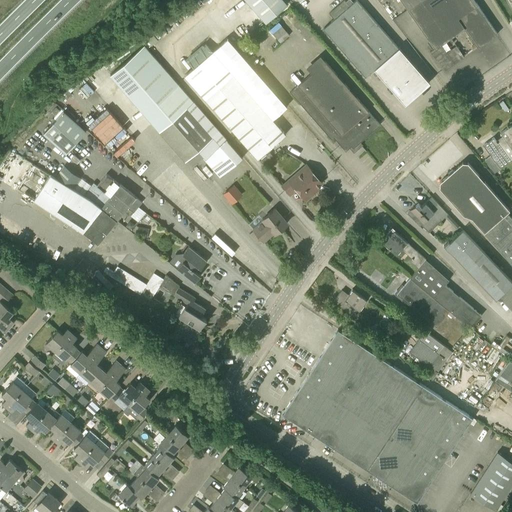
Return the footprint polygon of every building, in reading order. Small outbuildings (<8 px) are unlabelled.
[(288,5),(284,0),(257,0),(251,6),(266,24),(288,5)] [(428,83),(362,7),(356,0),(353,3),(351,0),(347,0),(345,2),(344,0),(329,13),(334,19),(323,29),(365,77),(375,68),(405,102),(428,83)] [(401,0),(430,40),(427,42),(433,50),(441,45),(464,28),(478,48),(498,34),(474,0),(401,0)] [(307,41),(314,34),(293,9),(285,15),(307,41)] [(282,26),(272,33),(280,43),(289,35),(282,26)] [(287,106),(234,46),(227,38),(213,51),(206,43),(187,60),(194,67),(185,75),(257,159),(285,134),(272,119),(287,106)] [(110,75),(159,131),(194,101),(145,45),(110,75)] [(464,57),(456,46),(446,53),(441,45),(433,50),(430,52),(444,72),(464,57)] [(380,125),(325,62),(320,56),(306,68),(312,74),(290,92),(332,140),(334,138),(345,151),(351,146),(353,148),(380,125)] [(198,150),(204,158),(202,160),(218,178),(242,158),(226,139),(193,102),(186,108),(212,137),(198,150)] [(108,106),(90,123),(107,141),(125,125),(108,106)] [(212,137),(186,108),(159,131),(185,161),(198,150),(212,137)] [(65,154),(86,131),(63,111),(43,134),(65,154)] [(485,160),(494,173),(500,169),(495,161),(505,154),(510,162),(511,160),(511,127),(511,126),(500,133),(504,138),(497,143),(494,138),(483,145),(490,156),(485,160)] [(119,153),(136,138),(133,135),(116,150),(119,153)] [(508,211),(499,200),(500,200),(468,163),(462,162),(454,170),(452,170),(448,173),(448,175),(440,182),(439,188),(463,215),(471,218),(474,222),(475,221),(484,232),(483,233),(511,265),(511,218),(506,212),(508,211)] [(54,177),(73,188),(82,178),(63,163),(54,177)] [(322,183),(305,164),(281,185),(290,196),(297,190),(306,200),(313,194),(311,192),(322,183)] [(107,173),(97,185),(92,182),(82,194),(88,197),(101,208),(117,220),(127,207),(134,213),(142,202),(135,197),(136,197),(107,173)] [(82,231),(100,209),(101,208),(88,197),(82,194),(73,188),(54,177),(51,175),(34,199),(82,231)] [(232,187),(223,195),(231,204),(240,196),(232,187)] [(407,213),(419,226),(434,212),(440,206),(431,197),(421,206),(418,203),(407,213)] [(440,206),(434,212),(442,220),(444,217),(448,214),(443,210),(440,206)] [(98,244),(117,220),(101,208),(100,209),(82,231),(98,244)] [(287,223),(274,208),(261,219),(262,221),(252,229),(254,230),(261,239),(263,241),(274,232),(275,233),(287,223)] [(129,221),(126,225),(130,229),(134,224),(129,221)] [(136,234),(147,236),(149,228),(138,226),(136,234)] [(261,239),(254,230),(250,234),(257,243),(261,239)] [(419,267),(425,260),(417,253),(418,252),(407,242),(394,230),(390,236),(388,234),(381,241),(400,258),(405,252),(412,259),(411,261),(419,267)] [(511,283),(511,281),(482,250),(462,230),(449,242),(449,241),(444,246),(448,251),(449,251),(470,272),(496,299),(498,297),(511,283)] [(207,260),(189,246),(183,254),(188,258),(184,262),(183,261),(176,268),(194,283),(201,275),(196,271),(199,267),(201,268),(207,260)] [(410,278),(450,310),(471,328),(482,315),(445,284),(449,280),(425,260),(419,267),(410,278)] [(104,271),(139,293),(134,300),(148,309),(152,301),(151,300),(159,286),(163,279),(154,273),(147,284),(117,266),(114,271),(107,266),(104,271)] [(193,297),(178,288),(179,286),(166,276),(165,276),(159,285),(173,295),(188,303),(186,307),(185,306),(178,318),(183,321),(200,331),(207,320),(201,316),(205,309),(193,301),(195,298),(193,297)] [(436,327),(450,310),(410,278),(399,292),(397,290),(394,294),(411,309),(413,307),(436,327)] [(511,311),(511,283),(498,297),(511,311)] [(367,300),(352,289),(346,297),(340,293),(333,301),(350,314),(356,307),(360,310),(367,300)] [(0,317),(10,326),(14,321),(11,319),(10,319),(8,317),(13,312),(4,304),(13,295),(8,291),(0,300),(0,317)] [(5,331),(10,326),(0,317),(0,326),(1,326),(3,328),(2,329),(5,331)] [(56,351),(72,333),(67,329),(64,332),(65,333),(63,335),(57,330),(46,343),(56,351)] [(472,418),(346,335),(338,330),(283,414),(417,502),(472,418)] [(395,343),(402,334),(397,331),(391,339),(395,343)] [(425,331),(419,339),(409,352),(435,371),(445,358),(440,354),(445,346),(425,331)] [(380,344),(386,337),(379,332),(373,339),(380,344)] [(71,363),(80,353),(75,349),(77,347),(71,342),(73,340),(74,340),(77,337),(72,333),(56,351),(52,356),(62,364),(67,359),(71,363)] [(80,373),(101,348),(96,344),(88,353),(89,354),(87,356),(81,351),(80,353),(71,363),(70,364),(80,373)] [(89,381),(101,368),(95,363),(97,361),(98,361),(106,352),(101,348),(80,373),(89,381)] [(35,355),(31,360),(41,369),(46,364),(35,355)] [(511,390),(511,362),(509,360),(496,380),(511,390)] [(99,390),(120,365),(115,361),(108,370),(106,373),(101,368),(89,381),(99,390)] [(39,371),(29,362),(24,368),(35,377),(39,371)] [(110,396),(119,387),(120,385),(115,380),(117,378),(125,369),(120,365),(99,390),(108,398),(110,396)] [(48,374),(55,380),(61,374),(53,368),(48,374)] [(7,407),(23,388),(27,385),(17,376),(2,394),(7,398),(5,401),(5,400),(2,403),(7,407)] [(57,382),(65,389),(70,383),(62,376),(57,382)] [(128,405),(145,386),(140,382),(137,385),(138,385),(136,388),(130,383),(123,391),(119,387),(110,396),(115,400),(119,396),(124,401),(128,405)] [(65,389),(73,396),(78,390),(71,383),(65,389)] [(60,390),(53,384),(49,389),(56,395),(60,390)] [(145,386),(128,405),(123,411),(128,415),(129,414),(133,409),(138,413),(134,418),(139,422),(147,412),(143,408),(150,400),(144,395),(146,393),(147,393),(149,390),(145,386)] [(33,397),(23,388),(7,407),(12,412),(14,409),(14,408),(16,406),(21,411),(23,409),(27,413),(36,403),(32,399),(33,397)] [(73,400),(66,395),(62,401),(68,406),(73,400)] [(78,400),(85,406),(89,401),(82,395),(78,400)] [(31,429),(51,406),(41,397),(37,403),(36,403),(27,413),(26,415),(31,420),(29,422),(29,421),(26,424),(31,429)] [(99,408),(92,401),(86,407),(93,414),(99,408)] [(61,414),(60,414),(51,406),(31,429),(36,433),(39,430),(38,429),(40,427),(45,432),(50,427),(61,414)] [(154,410),(147,417),(150,420),(157,413),(154,410)] [(55,440),(71,421),(62,413),(60,414),(61,414),(50,427),(55,431),(53,433),(50,436),(55,440)] [(139,427),(142,429),(148,422),(145,420),(139,427)] [(71,442),(80,431),(81,430),(71,421),(55,440),(60,444),(64,439),(69,443),(71,442)] [(167,434),(180,445),(188,436),(176,425),(167,434)] [(136,437),(142,429),(139,427),(132,434),(136,437)] [(79,461),(99,438),(90,430),(88,432),(86,429),(82,433),(80,431),(71,442),(75,446),(74,447),(80,452),(78,454),(77,454),(74,457),(79,461)] [(171,455),(180,445),(167,434),(159,444),(171,455)] [(99,438),(79,461),(84,465),(87,462),(86,462),(88,460),(94,464),(100,457),(104,461),(113,451),(108,447),(109,446),(99,438)] [(122,446),(125,449),(131,442),(128,439),(122,446)] [(174,457),(171,455),(159,444),(160,446),(152,455),(165,466),(174,457)] [(119,456),(125,449),(122,446),(115,453),(119,456)] [(511,461),(497,452),(470,493),(495,510),(511,484),(511,461)] [(157,476),(165,466),(152,455),(144,464),(157,476)] [(104,466),(108,469),(109,468),(108,467),(114,460),(111,457),(104,466)] [(0,467),(1,469),(15,481),(15,480),(20,484),(24,479),(23,475),(25,472),(10,459),(5,465),(3,463),(4,462),(1,459),(0,460),(0,467)] [(159,478),(157,476),(144,464),(143,465),(141,463),(133,473),(137,476),(138,476),(150,488),(159,478)] [(101,478),(108,469),(104,466),(97,474),(101,478)] [(231,477),(244,487),(252,476),(239,466),(231,477)] [(15,481),(1,469),(0,470),(0,484),(3,487),(7,490),(15,481)] [(142,497),(150,488),(138,476),(137,476),(130,485),(129,486),(140,495),(142,497)] [(236,497),(237,497),(244,487),(231,477),(223,487),(225,488),(236,497)] [(28,492),(37,483),(32,478),(24,488),(28,492)] [(37,483),(28,492),(33,496),(42,487),(37,483)] [(129,486),(130,485),(128,484),(119,494),(131,505),(140,495),(129,486)] [(238,498),(237,497),(236,497),(225,488),(217,498),(231,508),(238,498)] [(260,498),(265,490),(262,488),(256,495),(260,498)] [(48,492),(42,500),(36,506),(43,511),(42,511),(57,511),(54,509),(60,502),(48,492)] [(271,495),(268,492),(262,500),(266,502),(271,495)] [(214,511),(227,511),(231,508),(217,498),(210,508),(214,511)] [(249,506),(252,508),(258,501),(254,498),(249,506)] [(255,510),(257,511),(258,511),(264,505),(260,502),(255,510)]
